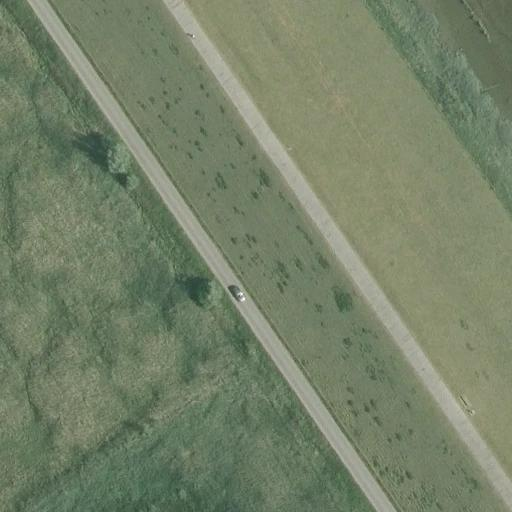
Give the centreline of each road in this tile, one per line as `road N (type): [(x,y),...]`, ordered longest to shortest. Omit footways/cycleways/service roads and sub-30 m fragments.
road 1 (unclassified): [(33,0),(383,511)]
road 2 (unclassified): [(163,0),(511,509)]
